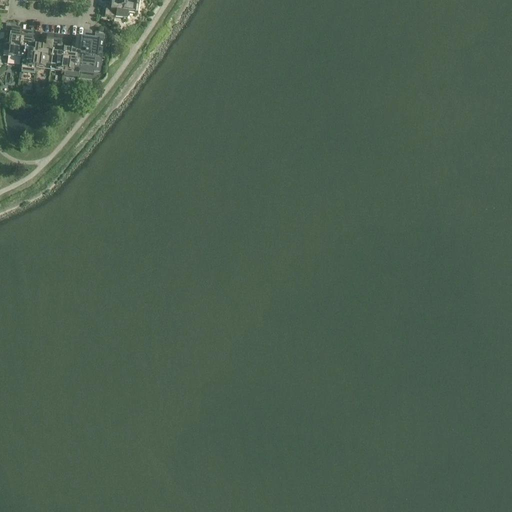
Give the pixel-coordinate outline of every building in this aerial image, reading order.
[(139,0),(111,0),(110,8),(105,8),(104,17),(127,20),(128,14),(138,15),(139,0)] [(22,60),(26,32),(14,31),(15,26),(6,25),(2,52),(8,53),(7,58),(22,60)] [(22,60),(21,68),(21,73),(35,74),(35,72),(38,49),(31,48),(33,33),(26,32),(22,60)] [(38,49),(35,72),(38,72),(38,70),(50,71),(54,36),(47,35),(45,50),(38,49)] [(54,36),(50,71),(61,73),(61,75),(64,75),(67,53),(60,52),(62,37),(54,36)] [(80,67),(79,74),(93,76),(93,73),(94,69),(95,63),(101,63),(104,37),(95,36),(94,41),(83,40),(79,67),(80,67)] [(64,75),(63,77),(78,79),(79,74),(80,67),(79,67),(83,40),(75,39),(73,53),(67,53),(64,75)]
